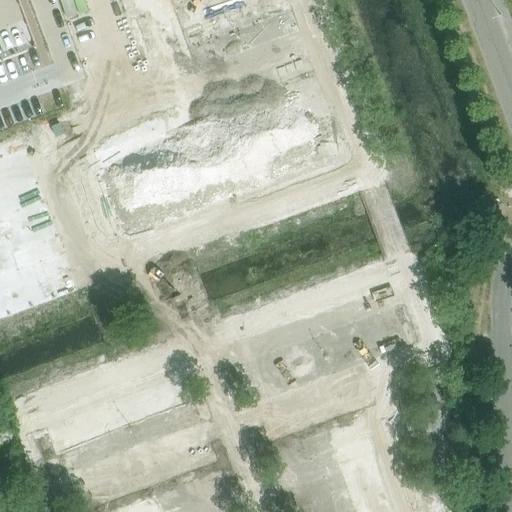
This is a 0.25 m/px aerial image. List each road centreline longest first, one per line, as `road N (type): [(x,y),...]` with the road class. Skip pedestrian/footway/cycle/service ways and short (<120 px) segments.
road 1 (unknown): [(137,0),(209,211),(205,222),(139,250)]
road 2 (residential): [(507,511),(502,290),(511,262)]
road 3 (residential): [(198,347),(136,266),(91,146)]
road 4 (residential): [(233,439),(434,363)]
road 5 (unknown): [(344,98),(366,160),(247,202)]
road 6 (unknown): [(344,98),(224,145)]
